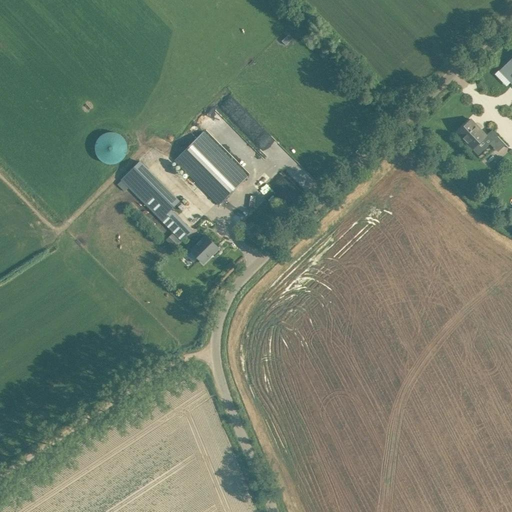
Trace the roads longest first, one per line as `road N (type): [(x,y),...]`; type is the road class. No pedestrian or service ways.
road 1 (unclassified): [(273,511),(217,369),(217,319),(246,273),(511,8)]
road 2 (track): [(214,349),(170,363),(0,476)]
